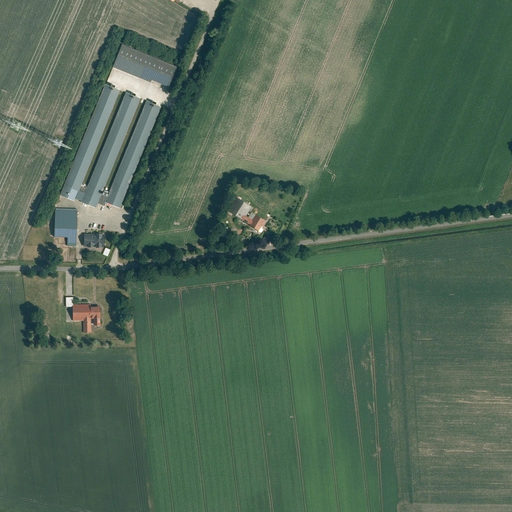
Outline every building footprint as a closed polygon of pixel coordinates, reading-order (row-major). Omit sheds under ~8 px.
[(115,65),(114,68),(152,83),(153,81),(169,87),(178,67),(123,45),(115,65)] [(120,91),(105,85),(59,194),(75,201),(120,91)] [(142,99),(126,92),(81,202),(97,208),(142,99)] [(161,107),(146,101),(104,203),(119,209),(161,107)] [(252,207),(235,196),(226,211),(258,232),(261,228),(261,229),(266,222),(255,215),(251,220),(246,216),(252,207)] [(78,211),(55,211),(55,238),(78,238),(78,211)] [(104,235),(84,234),(83,247),(103,248),(104,235)] [(89,305),(72,305),(72,321),(83,321),(83,333),(91,333),(91,325),(93,325),(93,326),(100,326),(99,306),(89,306),(89,305)] [(49,330),(41,330),(41,340),(49,340),(49,330)]
